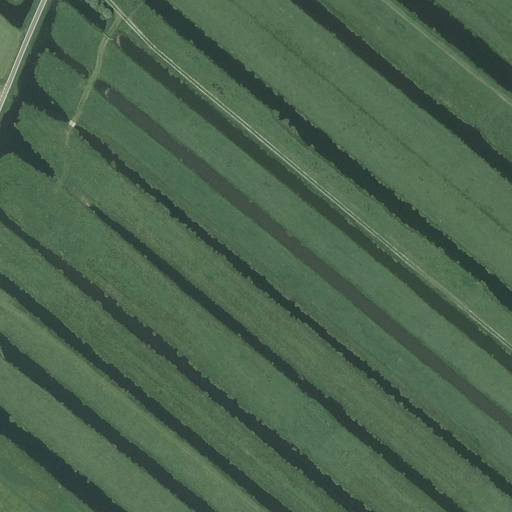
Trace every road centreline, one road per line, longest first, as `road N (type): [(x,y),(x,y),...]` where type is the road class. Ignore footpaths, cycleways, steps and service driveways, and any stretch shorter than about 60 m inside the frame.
road 1 (track): [(511,348),(150,46),(106,0)]
road 2 (track): [(511,106),(383,0)]
